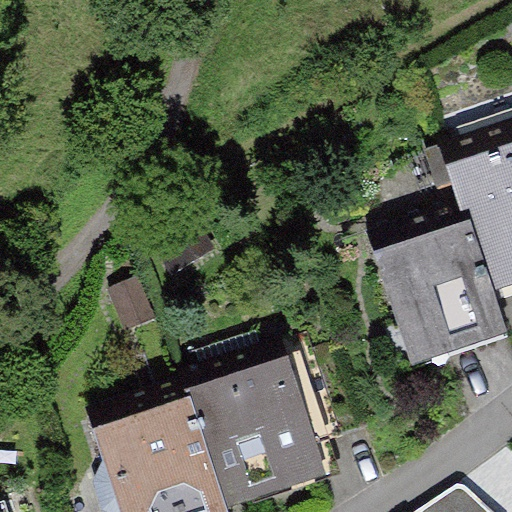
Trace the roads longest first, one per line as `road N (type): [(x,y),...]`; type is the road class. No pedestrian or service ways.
road 1 (track): [(0,340),(83,257),(135,189),(177,105),(212,0)]
road 2 (residential): [(378,511),(511,414)]
